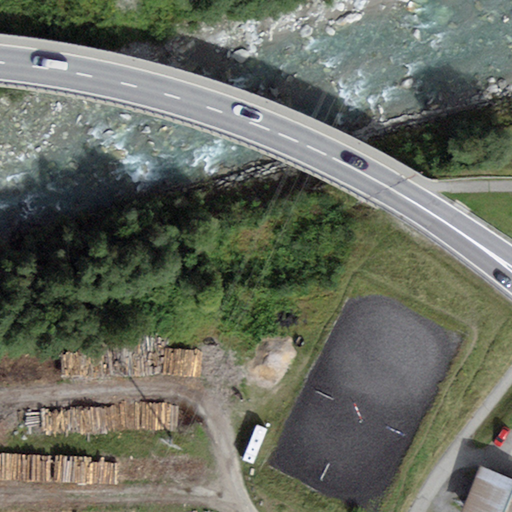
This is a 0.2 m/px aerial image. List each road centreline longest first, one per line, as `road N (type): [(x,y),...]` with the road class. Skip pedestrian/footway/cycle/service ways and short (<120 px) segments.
road 1 (primary): [(0,58),(218,106),(413,198),(511,267)]
road 2 (track): [(511,377),(418,511)]
